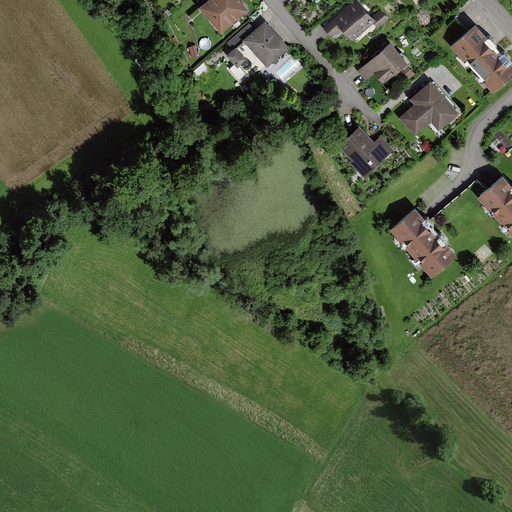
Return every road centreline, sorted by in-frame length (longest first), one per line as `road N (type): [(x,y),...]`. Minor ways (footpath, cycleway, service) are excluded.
road 1 (residential): [(375,118),(269,0)]
road 2 (residential): [(432,210),(465,179),(478,131),(511,100)]
